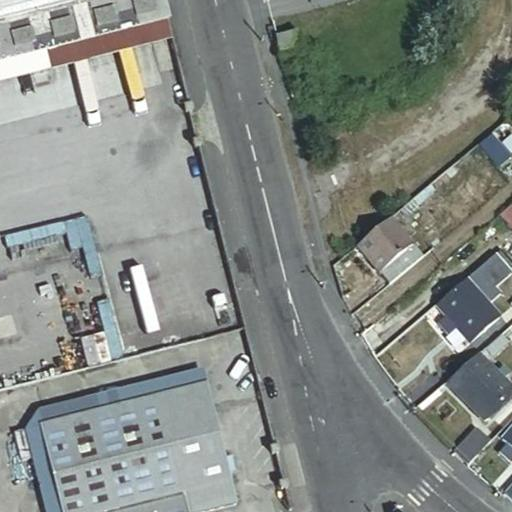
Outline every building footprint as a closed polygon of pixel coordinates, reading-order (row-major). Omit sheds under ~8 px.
[(0,0),(0,26),(103,0),(0,0)] [(160,0),(103,0),(0,26),(0,65),(162,24),(166,23),(160,0)] [(162,24),(0,65),(0,85),(167,43),(162,24)] [(277,41),(282,57),(282,59),(302,53),(297,36),(277,41)] [(511,159),(492,136),(480,146),(499,169),(511,159)] [(511,208),(500,218),(511,231),(511,208)] [(421,259),(389,222),(357,249),(388,287),(421,259)] [(435,309),(446,321),(439,328),(447,337),(454,330),(468,347),(499,320),(466,281),(435,309)] [(479,357),(450,382),(487,423),(511,400),(511,390),(506,384),(499,376),(479,357)] [(499,376),(506,384),(511,378),(511,373),(507,368),(499,376)] [(436,375),(427,382),(436,394),(445,386),(436,375)] [(427,382),(404,401),(414,413),(436,394),(427,382)] [(36,425),(58,511),(209,511),(235,506),(204,383),(36,425)] [(479,433),(455,457),(468,469),(491,445),(479,433)] [(511,433),(503,443),(511,450),(511,433)]
